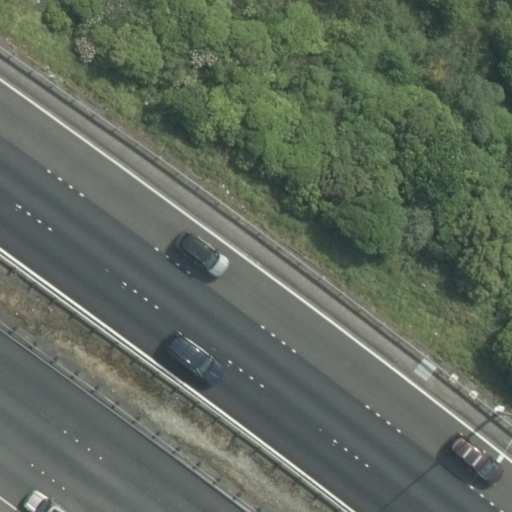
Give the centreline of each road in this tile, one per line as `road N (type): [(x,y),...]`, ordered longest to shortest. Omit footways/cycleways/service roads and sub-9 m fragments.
road 1 (trunk): [(0,166),(468,511)]
road 2 (trunk): [(117,511),(0,423)]
